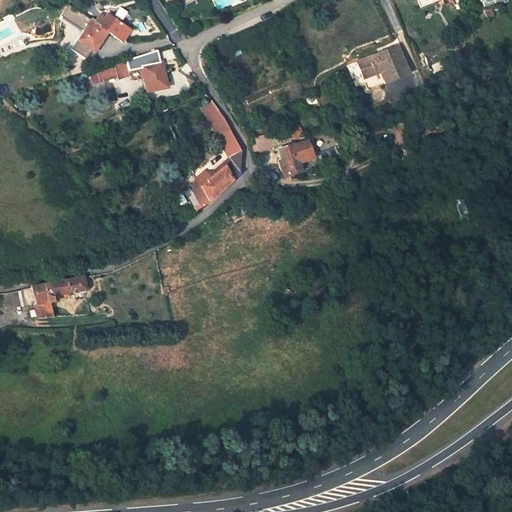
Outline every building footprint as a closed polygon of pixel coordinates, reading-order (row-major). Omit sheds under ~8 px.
[(490,8),(483,10),(486,18),(492,15),(490,8)] [(130,30),(106,14),(104,18),(99,15),(95,21),(92,19),(84,31),(78,40),(75,38),(69,48),(85,59),(92,50),(92,51),(97,43),(98,44),(105,35),(102,33),(104,30),(107,32),(122,42),(130,30)] [(92,19),(87,16),(79,28),(84,31),(92,19)] [(398,45),(356,62),(363,79),(380,72),(382,79),(407,69),(398,45)] [(129,75),(125,61),(96,70),(99,80),(100,82),(118,76),(118,78),(129,75)] [(161,63),(141,67),(146,92),(165,88),(163,80),(164,80),(161,63)] [(407,69),(382,79),(384,84),(409,74),(407,69)] [(99,80),(96,70),(93,71),(90,72),(94,82),(99,80)] [(380,72),(363,79),(367,90),(384,84),(382,79),(380,72)] [(114,101),(113,93),(106,94),(107,102),(114,101)] [(229,129),(223,118),(213,123),(219,134),(229,129)] [(299,124),(278,131),(270,133),(273,144),(280,142),(280,141),(302,133),(299,124)] [(241,152),(229,129),(219,134),(230,157),(231,156),(241,152)] [(273,144),(270,133),(259,137),(262,148),(273,144)] [(303,153),(300,144),(293,146),(293,145),(281,148),(285,162),(280,163),(284,177),(301,172),(298,164),(311,160),(309,152),(303,153)] [(237,173),(241,152),(231,156),(230,166),(237,173)] [(237,173),(230,166),(228,164),(224,167),(231,181),(237,175),(237,173)] [(231,181),(224,167),(209,180),(204,173),(196,180),(206,200),(207,203),(224,188),(231,181)] [(206,200),(196,180),(193,191),(195,197),(206,200)] [(254,207),(249,199),(238,205),(240,208),(243,213),(254,207)] [(285,210),(268,216),(271,225),(289,219),(285,210)] [(82,277),(43,285),(30,287),(6,293),(2,293),(5,310),(34,305),(37,319),(52,317),(49,303),(56,302),(55,297),(63,297),(63,294),(84,289),(82,277)] [(267,310),(271,321),(285,316),(281,305),(267,310)]
